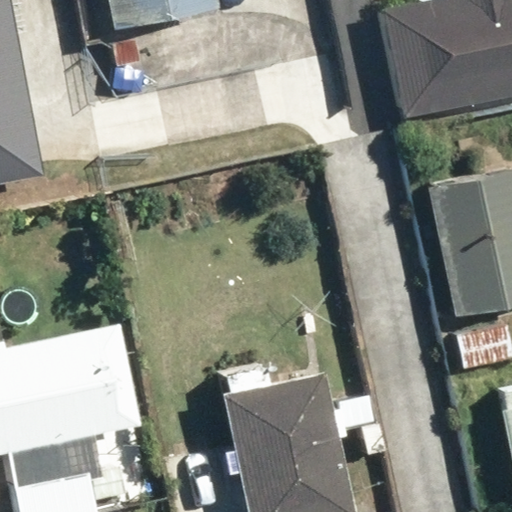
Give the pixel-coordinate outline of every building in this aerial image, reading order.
[(0,0),(0,175),(32,170),(0,0)] [(96,0),(101,27),(207,7),(205,0),(96,0)] [(511,0),(395,0),(373,4),(394,109),(511,85),(511,0)] [(511,162),(419,181),(445,308),(511,294),(511,162)] [(449,321),(455,361),(507,353),(500,313),(449,321)] [(0,457),(11,511),(88,511),(82,477),(94,474),(85,429),(129,420),(107,314),(0,336),(0,457)] [(211,390),(237,511),(336,511),(343,511),(312,368),(211,390)] [(511,401),(494,405),(511,499),(511,401)]
